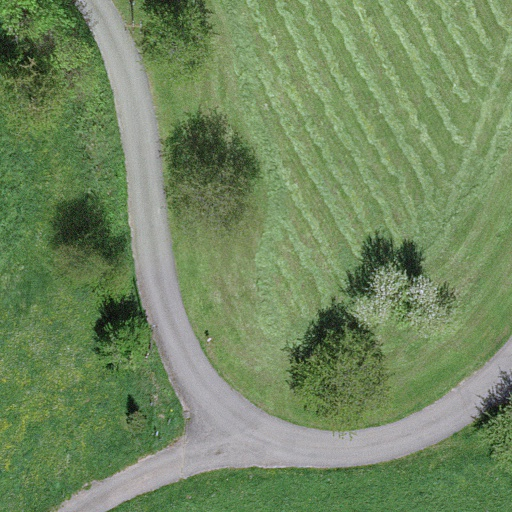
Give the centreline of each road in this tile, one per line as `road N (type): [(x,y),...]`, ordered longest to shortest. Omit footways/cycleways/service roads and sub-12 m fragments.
road 1 (unclassified): [(511,365),(476,399),(400,436),(309,448),(226,445),(181,360),(157,289),(122,81),(73,0)]
road 2 (track): [(76,511),(226,445)]
